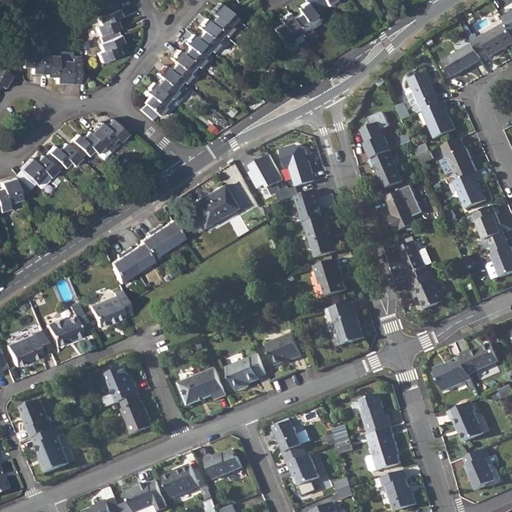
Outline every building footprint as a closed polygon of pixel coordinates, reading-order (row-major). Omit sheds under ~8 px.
[(93,0),(94,1),(98,9),(115,2),(118,1),(117,0),(93,0)] [(300,14),(292,19),(301,33),(303,36),(311,31),(310,28),(318,23),(313,13),(328,5),(324,0),(304,0),(306,2),(300,5),(301,7),(298,8),(297,7),(297,8),(300,14)] [(115,2),(98,9),(100,15),(96,17),(99,24),(94,27),(98,36),(117,28),(119,27),(115,18),(121,16),(115,2)] [(216,15),(210,23),(223,34),(226,36),(232,28),(230,26),(237,18),(233,14),(219,2),(215,7),(216,8),(213,11),(212,10),(211,11),(216,15)] [(292,19),(288,12),(283,16),(283,17),(281,19),(280,18),(279,18),(282,24),(274,29),(285,46),(293,41),(292,39),(301,33),(292,19)] [(511,12),(502,18),(505,23),(511,35),(511,12)] [(202,31),(196,38),(209,49),(212,52),(218,45),(215,43),(223,34),(210,23),(205,18),(201,23),(201,24),(199,27),(198,26),(198,27),(202,31)] [(511,35),(505,23),(471,42),(472,44),(478,54),(486,50),(490,56),(511,44),(511,35)] [(117,28),(98,36),(101,42),(98,43),(101,51),(96,52),(100,62),(120,54),(117,44),(123,42),(117,28)] [(189,47),(183,54),(196,65),(198,67),(205,60),(202,58),(209,49),(196,38),(191,33),(187,39),(188,40),(186,42),(185,41),(184,42),(189,47)] [(22,45),(22,68),(33,68),(33,74),(47,74),(47,55),(47,51),(41,50),(41,40),(37,39),(37,37),(23,37),(22,45)] [(478,54),(472,44),(443,60),(451,76),(481,60),(478,54)] [(175,63),(169,69),(182,81),(185,83),(191,77),(188,74),(196,65),(183,54),(178,49),(173,55),(174,56),(172,58),(171,57),(170,58),(175,63)] [(47,51),(47,55),(47,74),(47,77),(56,78),(56,83),(71,84),(71,83),(79,83),(80,60),(72,59),(72,61),(68,61),(68,52),(57,51),(55,50),(47,50),(47,51)] [(161,78),(156,84),(171,99),(177,91),(175,89),(182,81),(169,69),(164,65),(159,71),(160,71),(158,74),(157,73),(156,74),(161,78)] [(0,85),(3,88),(11,75),(0,69),(0,85)] [(413,106),(417,114),(423,111),(441,104),(427,72),(409,80),(413,89),(407,92),(406,94),(412,106),(413,106)] [(145,104),(141,109),(151,119),(156,113),(158,115),(165,107),(168,111),(176,103),(171,99),(156,84),(153,82),(147,87),(148,88),(146,91),(145,90),(144,91),(149,95),(143,102),(145,104)] [(404,102),(396,105),(403,120),(410,117),(404,102)] [(441,104),(423,111),(435,139),(456,130),(447,109),(449,108),(446,102),(441,104)] [(367,145),(373,159),(391,151),(393,150),(382,124),(389,120),(386,113),(382,112),(372,116),(370,120),(373,125),(363,129),(369,144),(367,145)] [(100,123),(90,133),(104,147),(110,152),(127,134),(111,118),(104,126),(100,123)] [(77,135),(67,145),(81,158),(85,154),(88,156),(93,151),(103,160),(110,152),(104,147),(90,133),(87,131),(80,138),(77,135)] [(409,134),(398,139),(401,147),(412,141),(409,134)] [(448,158),(458,181),(477,173),(467,150),(466,150),(461,138),(442,147),(447,158),(448,158)] [(53,147),(43,157),(57,171),(62,166),(64,169),(70,163),(74,166),(81,158),(67,145),(64,143),(58,150),(53,147)] [(309,183),(315,180),(309,160),(307,160),(306,155),(307,155),(305,149),(296,144),(280,150),(285,166),(289,165),(296,187),(309,183)] [(427,145),(416,150),(419,157),(431,152),(427,145)] [(373,159),(370,161),(373,168),(375,167),(385,189),(404,181),(391,151),(373,159)] [(431,152),(419,157),(422,164),(427,162),(434,159),(431,152)] [(31,159),(20,169),(36,185),(40,188),(43,188),(50,181),(50,178),(57,171),(43,157),(41,155),(34,162),(31,159)] [(311,191),(309,183),(296,187),(289,189),(287,185),(282,187),(278,181),(283,178),(270,155),(250,167),(254,174),(252,176),(259,189),(267,185),(273,196),(278,194),(280,201),(296,196),(311,191)] [(15,175),(14,175),(14,176),(30,191),(36,185),(20,169),(15,175)] [(458,181),(456,182),(468,209),(487,201),(479,181),(482,180),(478,172),(477,173),(458,181)] [(3,189),(0,189),(0,212),(9,209),(8,205),(22,200),(15,179),(1,183),(3,189)] [(221,186),(188,204),(201,226),(234,208),(221,186)] [(412,187),(388,197),(391,203),(389,204),(394,215),(397,221),(392,223),(397,233),(418,223),(414,217),(423,213),(412,187)] [(296,196),(304,222),(323,216),(318,201),(322,201),(318,189),(311,191),(296,196)] [(490,248),(492,247),(507,241),(509,240),(505,232),(504,233),(500,226),(502,225),(494,206),(475,214),(487,241),(481,243),(485,250),(490,248)] [(456,214),(446,218),(449,226),(459,221),(456,214)] [(304,222),(306,230),(307,229),(312,245),(316,258),(338,251),(335,240),(333,241),(327,223),(329,223),(327,215),(323,216),(304,222)] [(160,224),(153,229),(166,249),(182,238),(171,221),(162,226),(160,224)] [(139,241),(141,244),(150,259),(166,249),(153,229),(147,233),(148,235),(139,241)] [(404,265),(412,282),(431,274),(427,266),(434,263),(427,248),(420,251),(416,241),(399,248),(407,264),(404,265)] [(492,247),(490,248),(493,254),(491,255),(499,272),(502,277),(511,272),(511,248),(511,246),(509,247),(507,241),(492,247)] [(130,247),(124,252),(136,272),(152,262),(150,259),(141,244),(132,250),(130,247)] [(110,263),(118,283),(136,272),(124,252),(117,256),(118,258),(110,263)] [(471,257),(464,260),(468,267),(474,264),(471,257)] [(339,258),(315,265),(321,284),(323,283),(327,295),(347,289),(343,275),(345,275),(339,258)] [(412,282),(411,283),(418,297),(421,296),(427,309),(445,301),(436,280),(434,281),(431,274),(412,282)] [(122,291),(121,288),(112,292),(113,295),(88,305),(97,326),(112,320),(113,322),(124,318),(123,316),(131,313),(128,305),(122,291)] [(354,300),(327,308),(331,322),(335,321),(342,344),(365,338),(357,310),(356,309),(354,300)] [(88,328),(77,302),(68,305),(73,315),(62,320),(61,318),(46,324),(55,346),(65,342),(65,343),(81,336),(80,332),(88,328)] [(335,321),(331,322),(338,346),(342,344),(335,321)] [(31,335),(30,333),(6,343),(14,365),(27,360),(28,362),(41,357),(41,355),(49,351),(41,331),(31,335)] [(293,334),(267,345),(276,365),(286,361),(286,360),(292,357),(293,359),(302,355),(293,334)] [(470,349),(460,354),(462,356),(469,374),(499,361),(491,343),(471,352),(470,349)] [(228,359),(230,364),(244,359),(242,353),(228,359)] [(259,354),(227,368),(236,388),(248,382),(249,384),(260,379),(259,378),(268,375),(259,354)] [(469,374),(462,356),(454,360),(454,361),(445,365),(444,364),(435,368),(445,391),(466,382),(470,391),(476,388),(469,374)] [(105,373),(117,402),(123,400),(124,399),(138,393),(140,393),(135,381),(131,382),(128,375),(124,365),(105,373)] [(228,395),(216,368),(180,384),(190,405),(215,395),(217,400),(228,395)] [(248,382),(236,388),(237,391),(250,386),(249,384),(248,382)] [(506,387),(499,390),(502,398),(509,395),(506,387)] [(124,399),(123,400),(125,407),(123,408),(133,433),(154,424),(144,399),(141,400),(138,393),(124,399)] [(363,413),(369,434),(392,427),(393,427),(390,415),(386,416),(383,408),(384,407),(380,394),(361,399),(365,413),(363,413)] [(25,420),(32,438),(34,438),(53,429),(40,398),(21,407),(26,420),(25,420)] [(472,402),(448,412),(452,421),(453,420),(457,427),(459,426),(466,441),(484,433),(474,411),(476,410),(473,403),(472,402)] [(71,413),(74,420),(86,415),(83,409),(71,413)] [(292,421),(275,427),(279,436),(281,435),(284,442),(281,444),(286,453),(290,462),(309,454),(305,445),(297,427),(296,428),(292,421)] [(53,429),(34,438),(36,444),(36,445),(41,459),(44,458),(45,462),(43,463),(47,473),(70,463),(59,437),(65,434),(62,426),(53,429)] [(334,430),(338,442),(339,444),(352,440),(347,426),(334,430)] [(369,434),(368,435),(373,453),(368,455),(366,458),(369,468),(372,470),(378,469),(378,470),(401,464),(398,452),(399,451),(392,427),(369,434)] [(352,440),(339,444),(341,453),(355,449),(352,440)] [(486,448),(464,458),(466,463),(467,466),(465,467),(468,476),(470,475),(472,479),(470,480),(475,491),(485,486),(485,484),(495,480),(486,458),(489,457),(486,448)] [(214,455),(206,458),(215,479),(244,467),(239,457),(237,458),(234,449),(224,454),(215,458),(214,455)] [(290,462),(289,463),(292,470),(294,469),(301,484),(320,476),(311,454),(309,454),(290,462)] [(178,470),(165,475),(173,496),(201,485),(192,463),(178,469),(178,470)] [(406,470),(382,478),(384,486),(387,485),(395,511),(417,504),(414,494),(412,494),(407,479),(408,479),(406,470)] [(337,482),(340,490),(352,485),(349,477),(337,482)] [(166,499),(158,479),(150,482),(149,481),(141,484),(141,486),(138,488),(136,488),(128,491),(136,511),(156,503),(159,511),(169,506),(166,499)] [(352,485),(340,490),(343,497),(354,493),(352,487),(352,485)] [(113,511),(111,508),(109,501),(108,498),(99,502),(100,504),(83,510),(83,511),(113,511)] [(122,511),(116,498),(109,501),(111,508),(113,511),(122,511)] [(215,499),(207,502),(211,511),(215,511),(220,510),(215,499)] [(336,501),(313,510),(313,511),(337,511),(337,510),(340,509),(336,501)]
